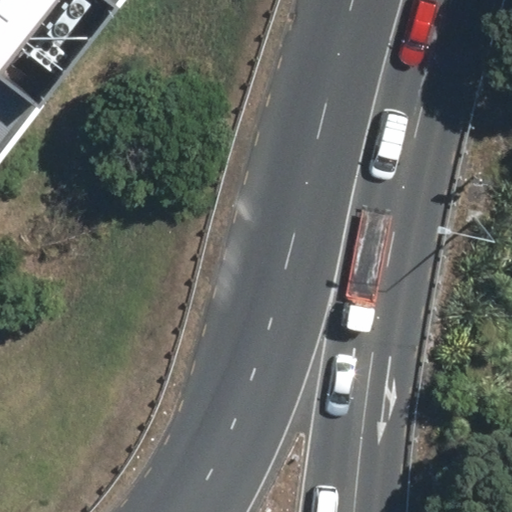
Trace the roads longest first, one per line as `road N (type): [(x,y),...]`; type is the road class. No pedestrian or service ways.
road 1 (primary): [(184,511),(219,456),(276,276),(394,0)]
road 2 (primary): [(403,0),(371,511)]
